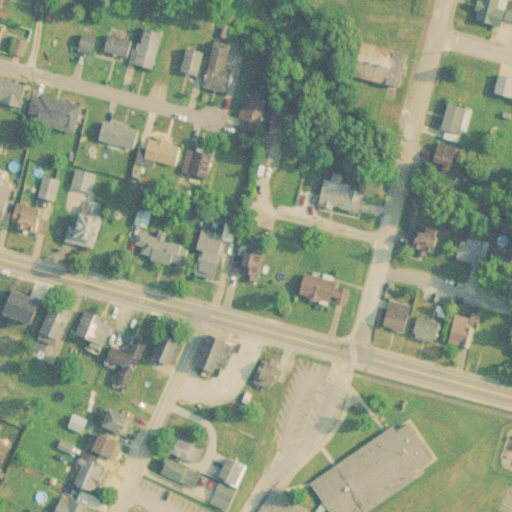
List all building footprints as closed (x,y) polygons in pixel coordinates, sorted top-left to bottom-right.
[(0,0),(0,22),(11,25),(17,2),(8,0),(0,0)] [(507,34),(509,27),(511,27),(511,3),(495,0),(485,0),(479,28),(507,34)] [(157,76),(165,39),(145,35),(137,71),(157,76)] [(135,48),(111,40),(105,57),(130,65),(135,48)] [(218,49),(206,94),(233,101),(244,55),(218,49)] [(411,62),(370,51),(361,84),(403,95),(411,62)] [(201,83),(208,60),(191,55),(184,78),(201,83)] [(511,73),(510,72),(495,95),(511,105),(511,73)] [(23,115),(28,91),(0,84),(0,105),(4,106),(3,110),(23,115)] [(84,111),(35,101),(31,123),(40,125),(38,133),(78,141),(84,111)] [(272,109),(252,102),(240,133),(261,140),(272,109)] [(468,144),(476,119),(452,110),(443,136),(468,144)] [(277,123),(261,168),(279,174),(288,148),(297,152),(304,133),(277,123)] [(136,157),(141,137),(107,128),(101,147),(136,157)] [(183,148),(151,144),(148,168),(181,171),(183,148)] [(456,180),(462,156),(440,150),(433,174),(456,180)] [(211,185),(216,159),(191,154),(186,180),(211,185)] [(367,196),(345,193),(347,181),(333,180),(332,187),(326,186),(322,214),(364,219),(367,196)] [(41,204),(57,207),(61,187),(45,184),(41,204)] [(109,216),(86,211),(82,234),(73,232),(69,249),(101,256),(109,216)] [(53,220),(18,213),(14,235),(49,242),(53,220)] [(439,262),(445,238),(425,233),(419,256),(439,262)] [(159,244),(144,240),(138,262),(188,276),(194,254),(169,248),(171,239),(161,237),(159,244)] [(228,243),(203,240),(196,282),(222,286),(228,243)] [(493,250),(466,243),(460,268),(487,275),(493,250)] [(261,289),(270,266),(241,255),(232,279),(261,289)] [(302,303),(349,312),(353,292),(306,282),(302,303)] [(11,321),(27,336),(42,319),(26,304),(11,321)] [(385,333),(408,340),(415,314),(393,307),(385,333)] [(61,351),(75,317),(55,309),(42,343),(61,351)] [(106,352),(117,328),(89,315),(78,340),(106,352)] [(482,342),(466,324),(449,339),(464,357),(482,342)] [(445,329),(421,325),(417,345),(441,350),(445,329)] [(158,351),(173,353),(175,335),(160,333),(158,351)] [(231,344),(212,338),(201,371),(220,377),(231,344)] [(506,358),(505,338),(482,340),(484,360),(506,358)] [(161,358),(176,359),(178,342),(163,340),(161,358)] [(151,350),(139,344),(131,360),(116,353),(110,366),(125,373),(117,391),(129,396),(151,350)] [(272,396),(283,371),(267,364),(256,388),(272,396)] [(129,442),(137,424),(115,413),(106,431),(129,442)] [(380,511),(432,480),(426,471),(437,465),(414,428),(401,436),(399,433),(313,485),(329,511),(380,511)] [(0,466),(6,469),(11,452),(0,448),(0,444),(4,431),(0,429),(0,466)] [(91,453),(117,465),(125,448),(99,436),(91,453)] [(173,458),(200,470),(207,454),(180,442),(173,458)] [(99,468),(102,464),(94,458),(74,483),(92,498),(109,476),(99,468)] [(253,472),(234,462),(223,483),(242,493),(253,472)] [(198,493),(205,477),(170,463),(164,479),(198,493)] [(232,511),(240,497),(223,488),(213,508),(220,511),(232,511)] [(306,511),(271,493),(260,511),(306,511)] [(88,511),(64,501),(58,511),(88,511)]
